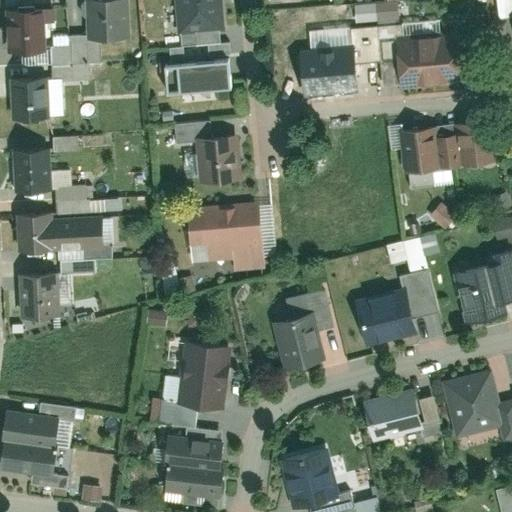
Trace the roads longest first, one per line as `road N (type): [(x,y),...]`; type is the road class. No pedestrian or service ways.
road 1 (residential): [(511,337),(278,406),(255,456),(248,511)]
road 2 (residential): [(269,113),(497,99)]
road 3 (residential): [(248,0),(258,113),(269,113)]
